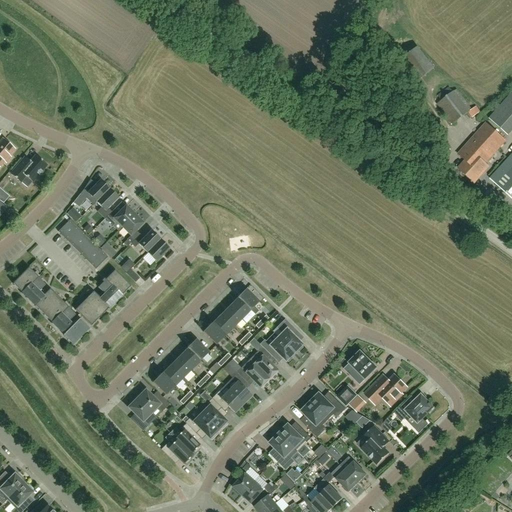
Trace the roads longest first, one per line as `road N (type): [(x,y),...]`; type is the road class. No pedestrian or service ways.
road 1 (residential): [(346,324),(256,259),(239,261),(106,395),(87,393),(77,370),(200,238),(155,185),(82,148)]
road 2 (unclassified): [(511,251),(160,0)]
road 3 (residential): [(355,511),(456,411),(447,385),(394,345),(346,324)]
road 4 (residential): [(346,324),(287,399),(225,453),(201,503)]
road 5 (residential): [(82,148),(49,203),(0,250)]
